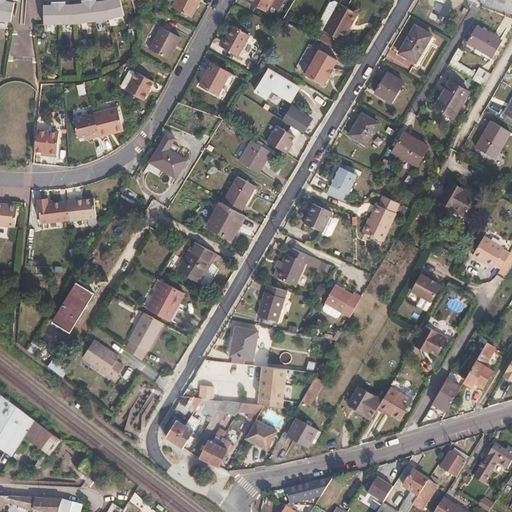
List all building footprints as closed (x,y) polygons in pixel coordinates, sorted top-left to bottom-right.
[(0,0),(0,19),(10,21),(11,15),(13,2),(3,0),(0,0)] [(76,24),(92,22),(88,0),(85,1),(86,3),(74,4),(76,24)] [(88,0),(92,22),(108,21),(105,1),(93,2),(93,0),(88,0)] [(110,0),(105,1),(108,21),(124,19),(120,0),(110,0)] [(177,0),(179,1),(175,7),(191,16),(200,1),(197,0),(177,0)] [(271,0),(246,0),(246,1),(265,11),(271,0)] [(357,13),(333,0),(329,2),(315,25),(339,39),(345,28),(349,22),(351,24),(357,13)] [(440,6),(430,0),(429,0),(426,5),(437,11),(440,6)] [(59,24),(58,2),(55,2),(55,4),(44,4),(45,24),(59,24)] [(63,2),(58,2),(59,24),(76,24),(74,4),(63,5),(63,2)] [(248,33),(232,24),(220,45),(236,54),(248,33)] [(180,36),(160,25),(149,46),(168,57),(180,36)] [(432,35),(416,25),(399,53),(416,63),(432,35)] [(502,39),(478,25),(469,42),(493,55),(502,39)] [(335,59),(317,50),(304,75),(322,84),(327,76),(329,76),(332,69),(331,68),(335,59)] [(479,73),(453,58),(450,64),(475,79),(479,73)] [(228,72),(211,62),(198,84),(216,94),(228,72)] [(292,85),(262,67),(249,88),(260,95),(264,88),(268,90),(270,87),(284,97),(292,85)] [(134,72),(130,70),(128,70),(120,86),(121,88),(125,90),(134,72)] [(405,80),(389,71),(376,92),(393,102),(405,80)] [(153,81),(134,72),(125,90),(125,91),(143,100),(153,81)] [(470,90),(452,80),(437,106),(455,116),(470,90)] [(85,83),(78,85),(80,95),(87,94),(85,83)] [(294,104),(284,120),(306,135),(316,119),(294,104)] [(93,114),(99,136),(107,134),(106,131),(123,127),(117,107),(93,113),(93,114)] [(380,123),(364,113),(351,134),(368,144),(380,123)] [(92,138),(99,136),(93,114),(74,119),(78,137),(90,134),(92,138)] [(482,155),(501,121),(494,117),(476,151),(482,155)] [(511,129),(511,128),(501,121),(482,155),(494,162),(511,129)] [(294,133),(277,123),(267,140),(286,152),(291,143),(289,142),(294,133)] [(58,132),(36,130),(34,151),(42,152),(49,152),(48,155),(56,156),(58,132)] [(428,147),(405,133),(394,152),(418,166),(428,147)] [(270,149),(252,139),(240,160),(258,171),(270,149)] [(185,160),(160,144),(154,154),(158,156),(152,165),(174,178),(185,160)] [(357,172),(339,163),(326,189),(343,199),(357,172)] [(222,202),(240,212),(255,185),(238,175),(222,202)] [(451,209),(462,190),(451,184),(440,204),(451,209)] [(462,190),(451,209),(465,217),(475,198),(462,190)] [(67,201),(69,218),(70,219),(96,217),(93,197),(81,198),(75,198),(75,196),(67,197),(67,201)] [(400,205),(383,196),(378,205),(376,204),(362,231),(381,241),(400,205)] [(69,218),(67,201),(53,202),(50,202),(49,199),(38,201),(40,222),(69,218)] [(240,212),(222,202),(220,201),(207,224),(230,238),(244,214),(240,212)] [(330,209),(313,201),(309,208),(308,207),(302,219),(320,229),(330,209)] [(8,203),(0,202),(0,224),(15,226),(17,207),(8,207),(8,203)] [(506,246),(486,234),(475,253),(495,265),(496,263),(504,267),(511,252),(511,251),(505,248),(506,246)] [(217,254),(195,243),(179,271),(202,283),(217,254)] [(314,259),(293,249),(289,256),(287,256),(277,277),(296,286),(306,265),(310,267),(314,259)] [(327,271),(329,263),(322,261),(320,269),(327,271)] [(441,286),(420,275),(411,292),(430,303),(441,286)] [(183,295),(161,282),(147,308),(169,321),(183,295)] [(91,293),(75,283),(52,321),(69,331),(91,293)] [(288,291),(269,285),(258,315),(279,322),(288,291)] [(353,296),(336,285),(325,304),(343,314),(353,296)] [(163,324),(144,314),(128,342),(130,343),(133,345),(130,351),(142,358),(146,352),(147,352),(163,324)] [(449,337),(427,324),(421,334),(415,344),(424,348),(425,345),(432,349),(440,354),(449,337)] [(259,331),(237,326),(237,328),(232,328),(226,354),(253,360),(259,331)] [(498,346),(488,341),(465,381),(474,386),(476,383),(478,380),(487,385),(497,369),(488,364),(496,349),(498,346)] [(118,358),(93,343),(83,360),(115,381),(123,367),(115,363),(118,358)] [(505,354),(496,349),(488,364),(497,369),(505,354)] [(63,377),(69,370),(55,358),(49,365),(63,377)] [(258,403),(267,404),(282,405),(286,371),(263,367),(258,403)] [(436,399),(450,407),(458,393),(462,386),(449,377),(436,399)] [(324,384),(316,380),(304,399),(313,403),(324,384)] [(380,407),(384,398),(360,385),(351,402),(367,411),(366,413),(373,417),(380,407)] [(392,385),(384,398),(380,407),(388,412),(389,410),(403,418),(414,398),(392,385)] [(0,446),(14,454),(25,435),(35,419),(0,391),(0,446)] [(458,393),(450,407),(449,409),(455,412),(464,396),(458,393)] [(216,399),(201,398),(195,410),(216,416),(226,400),(216,399)] [(245,402),(228,400),(220,412),(235,416),(237,416),(240,411),(245,402)] [(260,416),(267,404),(258,403),(245,402),(240,411),(252,413),(252,415),(260,416)] [(201,421),(191,416),(187,426),(195,431),(201,421)] [(280,429),(259,418),(248,437),(269,448),(280,429)] [(308,422),(300,418),(290,434),(285,432),(280,442),(286,446),(292,435),(311,446),(316,436),(320,429),(313,425),(308,422)] [(176,443),(187,426),(178,421),(167,438),(171,441),(176,443)] [(35,422),(25,435),(51,454),(60,440),(35,422)] [(195,431),(187,426),(176,443),(180,446),(185,449),(195,431)] [(224,440),(224,439),(228,432),(222,429),(218,436),(224,440)] [(211,463),(222,443),(220,441),(218,444),(211,439),(201,457),(207,460),(211,463)] [(234,444),(224,439),(224,440),(222,443),(211,463),(216,465),(221,467),(234,444)] [(511,459),(511,447),(498,439),(478,471),(488,477),(500,457),(510,463),(511,459)] [(256,445),(246,440),(242,447),(244,448),(240,457),(257,467),(262,457),(252,452),(256,445)] [(466,462),(450,452),(440,468),(456,478),(466,462)] [(94,463),(87,458),(86,459),(81,467),(87,471),(94,463)] [(419,496),(429,481),(414,472),(404,487),(412,492),(419,496)] [(396,486),(380,476),(370,492),(386,502),(396,486)] [(431,477),(429,481),(419,496),(414,504),(413,506),(423,511),(439,488),(437,487),(440,483),(431,477)] [(319,497),(332,478),(288,488),(291,503),(292,503),(319,497)] [(419,496),(412,492),(408,500),(414,504),(419,496)] [(10,496),(0,495),(0,511),(6,501),(10,496)] [(6,501),(33,509),(33,508),(35,497),(10,496),(6,501)] [(35,497),(33,508),(37,509),(45,511),(59,511),(63,498),(35,497)] [(285,505),(272,497),(262,511),(283,511),(287,506),(285,505)] [(81,511),(83,504),(63,498),(59,511),(81,511)] [(408,511),(413,506),(414,504),(408,500),(401,511),(403,511),(408,511)] [(460,511),(461,511),(443,500),(435,511),(460,511)]
